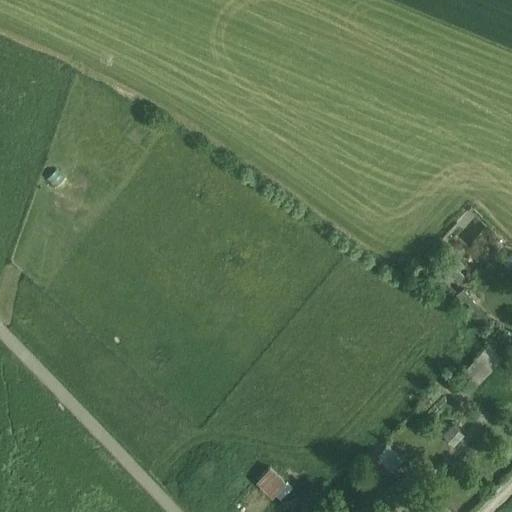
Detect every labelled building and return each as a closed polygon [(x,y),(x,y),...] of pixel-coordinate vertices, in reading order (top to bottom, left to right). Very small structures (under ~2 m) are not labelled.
[(450,227),(468,246),(491,225),(472,205),(450,227)] [(475,318),(482,311),(454,281),(465,270),(456,261),(438,278),(475,318)] [(457,371),(470,386),(503,356),(489,342),(457,371)] [(391,468),(401,456),(385,442),(375,455),(391,468)] [(269,494),(283,478),(266,463),(252,479),(269,494)]
